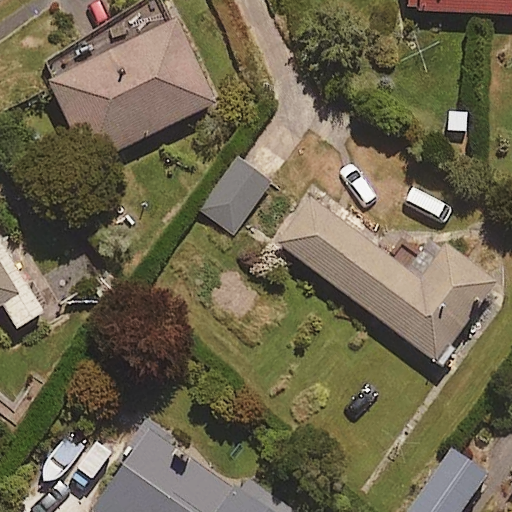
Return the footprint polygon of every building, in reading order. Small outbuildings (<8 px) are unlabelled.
[(511,0),(416,0),(415,15),(511,19),(511,0)] [(221,108),(183,27),(55,87),(93,169),(221,108)] [(271,189),(238,165),(202,214),(235,238),(271,189)] [(343,208),(316,187),(273,244),(441,369),(499,292),(446,252),(421,285),(334,220),(343,208)] [(44,320),(0,247),(0,314),(6,311),(20,335),(44,320)] [(263,511),(155,431),(95,511),(263,511)] [(469,511),(490,482),(454,456),(413,511),(469,511)]
